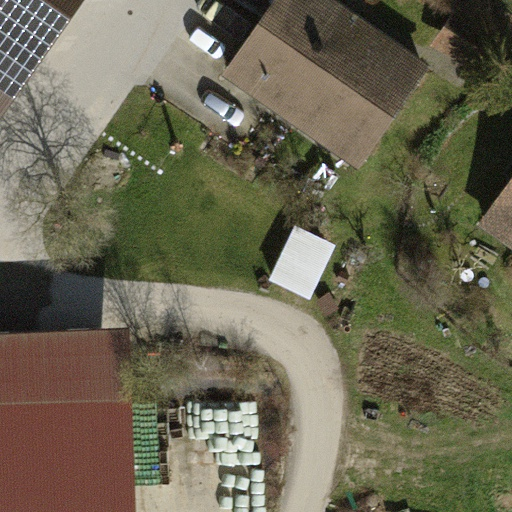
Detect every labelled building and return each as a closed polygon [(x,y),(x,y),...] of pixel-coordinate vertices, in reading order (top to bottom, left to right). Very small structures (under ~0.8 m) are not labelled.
[(0,0),(0,119),(1,120),(81,0),(0,0)] [(281,0),(224,85),(359,175),(432,65),(335,0),(281,0)] [(511,169),(477,219),(511,243),(511,169)] [(304,221),(283,277),(326,293),(347,237),(304,221)] [(127,511),(119,330),(0,335),(0,511),(127,511)]
